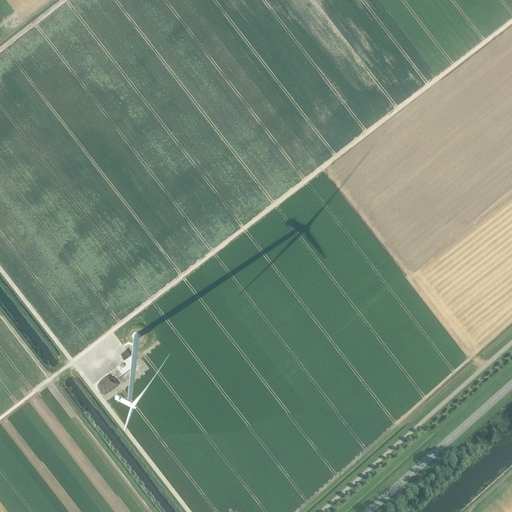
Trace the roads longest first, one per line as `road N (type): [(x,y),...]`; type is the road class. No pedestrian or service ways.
road 1 (unclassified): [(321,511),(511,343)]
road 2 (trunk): [(368,511),(511,384)]
